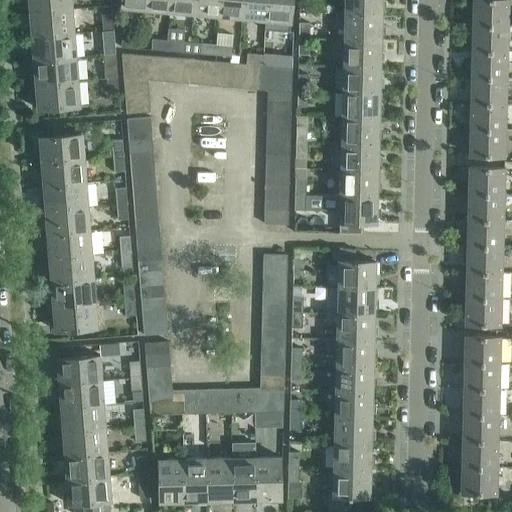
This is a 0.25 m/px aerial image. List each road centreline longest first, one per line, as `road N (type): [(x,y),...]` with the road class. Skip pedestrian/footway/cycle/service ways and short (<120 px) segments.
road 1 (residential): [(420,511),(428,0)]
road 2 (residential): [(7,511),(0,376)]
